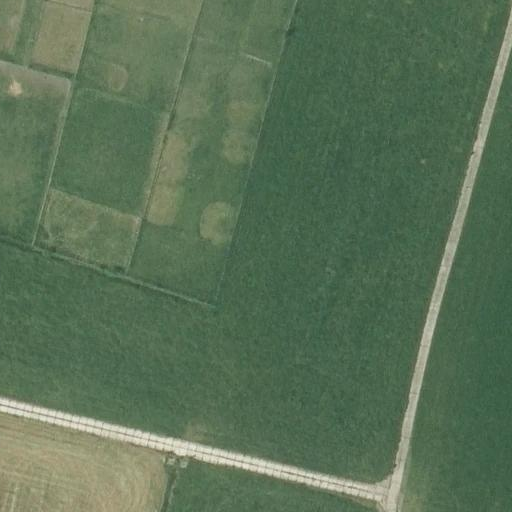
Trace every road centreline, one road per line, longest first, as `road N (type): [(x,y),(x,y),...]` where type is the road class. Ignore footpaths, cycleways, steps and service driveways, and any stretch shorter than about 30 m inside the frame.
road 1 (track): [(511,33),(391,511)]
road 2 (track): [(394,496),(0,404)]
